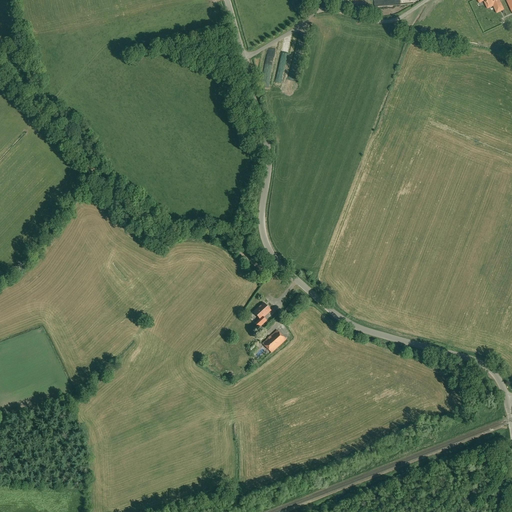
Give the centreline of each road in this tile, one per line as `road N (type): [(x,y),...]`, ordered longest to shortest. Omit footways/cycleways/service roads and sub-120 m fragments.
road 1 (unclassified): [(506,399),(487,367),(346,330),(291,283),(261,235),(265,137),(243,59)]
road 2 (track): [(0,77),(108,190),(158,229),(221,241),(258,267),(274,261)]
road 3 (unclassified): [(243,59),(316,10),(390,21),(425,0)]
